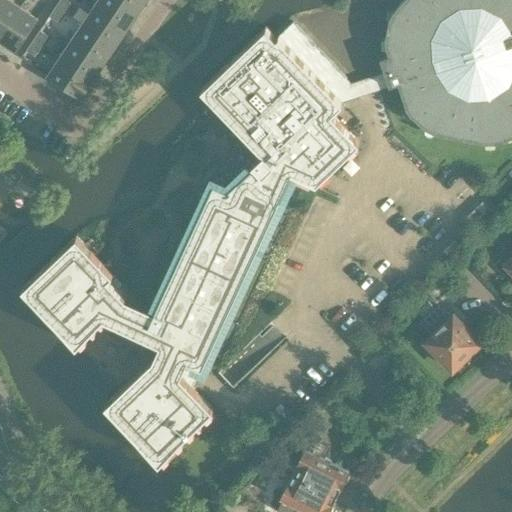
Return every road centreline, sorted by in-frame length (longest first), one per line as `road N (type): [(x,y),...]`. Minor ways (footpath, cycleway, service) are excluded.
road 1 (residential): [(169,0),(74,126),(0,72)]
road 2 (residential): [(423,440),(302,308)]
road 3 (residential): [(511,355),(423,440)]
